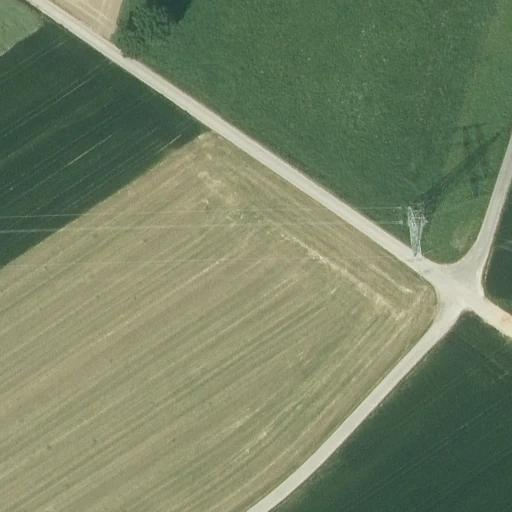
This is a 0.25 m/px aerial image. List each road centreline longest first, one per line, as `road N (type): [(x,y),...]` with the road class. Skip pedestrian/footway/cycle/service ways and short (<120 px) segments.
road 1 (track): [(462,294),(31,0)]
road 2 (track): [(258,511),(311,466),(462,294)]
road 3 (track): [(462,294),(511,148)]
